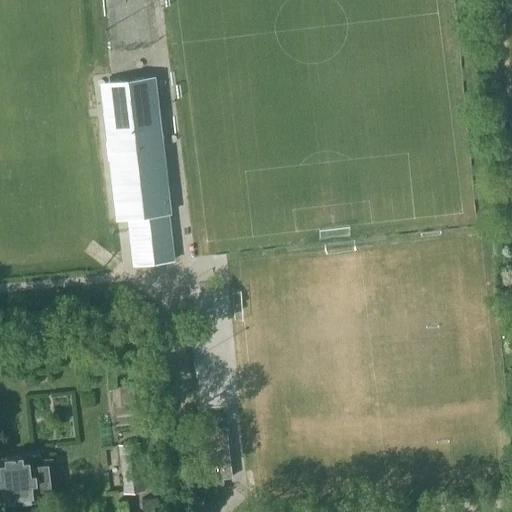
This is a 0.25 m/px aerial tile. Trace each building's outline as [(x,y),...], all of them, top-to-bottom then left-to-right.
[(133,265),(173,261),(167,214),(170,213),(154,78),(112,83),(115,116),(105,118),(114,203),(125,202),(127,218),(128,218),(133,265)] [(202,311),(224,311),(224,323),(249,322),(248,285),(201,286),(202,311)] [(126,385),(117,386),(111,387),(113,406),(119,405),(128,405),(135,404),(133,384),(126,385)] [(203,480),(222,478),(223,478),(231,477),(226,427),(203,429),(198,430),(200,450),(203,480)] [(144,491),(140,442),(118,444),(122,493),(144,491)] [(37,493),(54,491),(51,459),(40,460),(39,455),(33,456),(32,454),(0,457),(0,503),(37,500),(37,493)]
